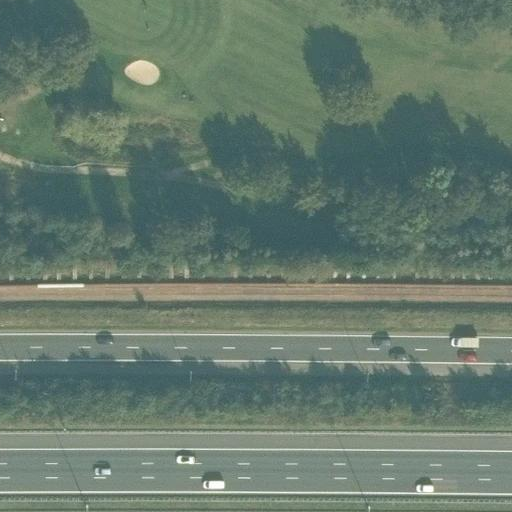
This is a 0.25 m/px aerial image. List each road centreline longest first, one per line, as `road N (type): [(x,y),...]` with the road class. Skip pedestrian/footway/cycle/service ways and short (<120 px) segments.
road 1 (trunk): [(511,352),(0,349)]
road 2 (motorway): [(511,474),(0,473)]
road 3 (track): [(0,298),(511,297)]
road 4 (track): [(511,188),(441,178),(288,192),(232,189),(160,170)]
road 5 (track): [(210,165),(67,176),(0,155)]
